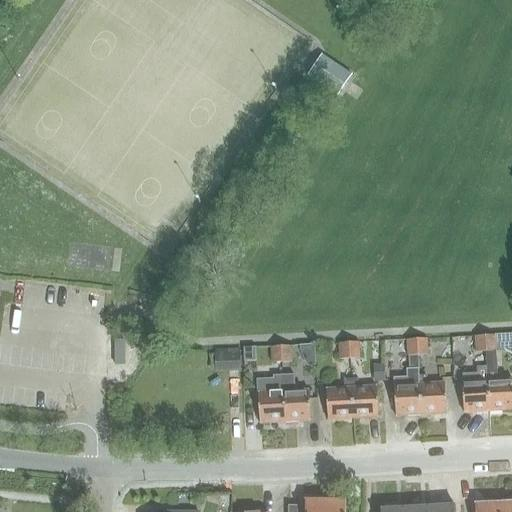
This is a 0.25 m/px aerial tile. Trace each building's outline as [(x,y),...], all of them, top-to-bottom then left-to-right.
[(351,76),(320,56),(306,76),(337,96),(351,76)] [(495,336),(484,337),(485,352),(495,352),(496,352),(495,336)] [(484,337),(474,338),(475,353),(485,352),(484,337)] [(416,340),(406,341),(406,356),(408,356),(417,356),(416,340)] [(427,340),(416,340),(417,356),(427,355),(427,340)] [(339,360),(349,359),(348,344),(338,345),(339,360)] [(348,344),(349,359),(359,358),(358,344),(348,344)] [(316,346),(294,347),(295,366),(317,365),(316,346)] [(280,348),(281,363),(291,362),(291,347),(280,348)] [(271,364),(281,363),(280,348),(270,348),(271,364)] [(240,372),(239,351),(214,352),(215,373),(240,372)] [(495,352),(485,352),(486,366),(486,373),(488,412),(511,410),(511,389),(511,380),(497,381),(495,352)] [(406,377),(393,378),(393,386),(395,417),(420,416),(418,376),(417,356),(408,356),(408,369),(406,369),(406,377)] [(384,382),(384,365),(373,365),(373,383),(384,382)] [(475,373),(461,374),(461,383),(463,414),(488,412),(486,373),(486,366),(475,367),(475,373)] [(259,424),(284,423),(282,375),(272,376),(273,379),(257,380),(259,424)] [(282,375),(284,423),(309,422),(308,391),(294,392),(293,375),(282,375)] [(418,376),(420,416),(445,414),(444,384),(425,385),(425,376),(418,376)] [(327,421),(352,419),(350,380),(343,380),(344,389),(325,390),(327,421)] [(350,380),(352,419),(377,418),(376,387),(358,388),(357,380),(350,380)] [(344,511),(344,501),(304,501),(304,507),(288,507),(287,511),(344,511)] [(511,511),(511,502),(498,504),(498,511),(511,511)]
